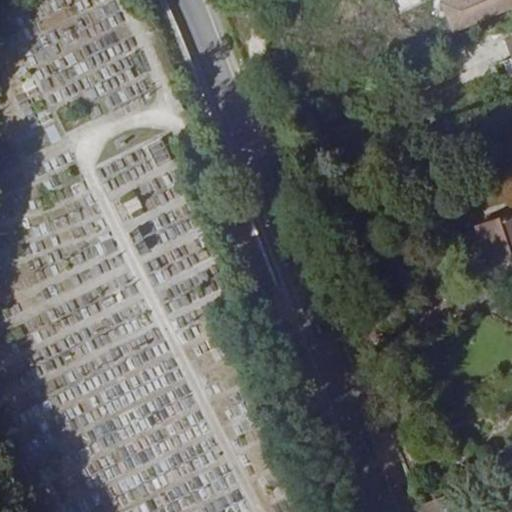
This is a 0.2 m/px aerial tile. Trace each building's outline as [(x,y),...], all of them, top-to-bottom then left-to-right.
[(511,0),(443,0),(429,5),(439,34),(511,7),(511,0)] [(469,140),(476,162),(498,154),(488,125),(471,131),(473,139),(469,140)] [(11,145),(0,150),(0,161),(4,170),(20,163),(11,145)] [(511,215),(477,228),(488,257),(490,264),(496,282),(501,281),(511,276),(511,215)] [(490,264),(488,257),(475,262),(477,269),(490,264)] [(496,282),(490,264),(477,269),(484,290),(496,293),(504,291),(501,281),(496,282)] [(389,421),(408,473),(413,471),(432,464),(413,412),(389,421)] [(454,460),(457,471),(470,467),(467,456),(454,460)] [(408,473),(414,488),(419,487),(413,471),(408,473)] [(420,507),(422,511),(453,511),(448,497),(420,507)]
